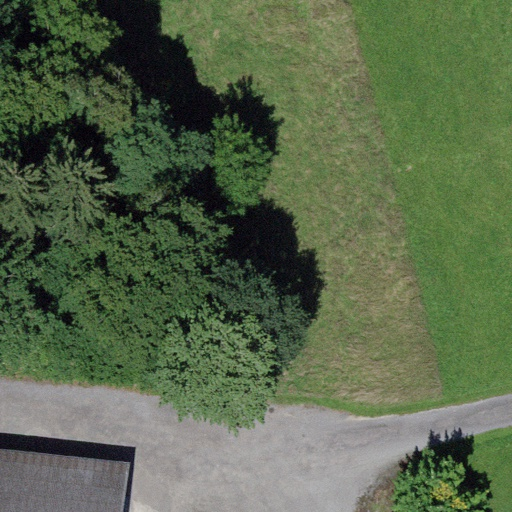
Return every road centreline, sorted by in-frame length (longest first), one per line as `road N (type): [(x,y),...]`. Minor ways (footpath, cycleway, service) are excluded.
road 1 (track): [(305,511),(280,457),(511,418)]
road 2 (track): [(280,457),(105,414),(0,402)]
